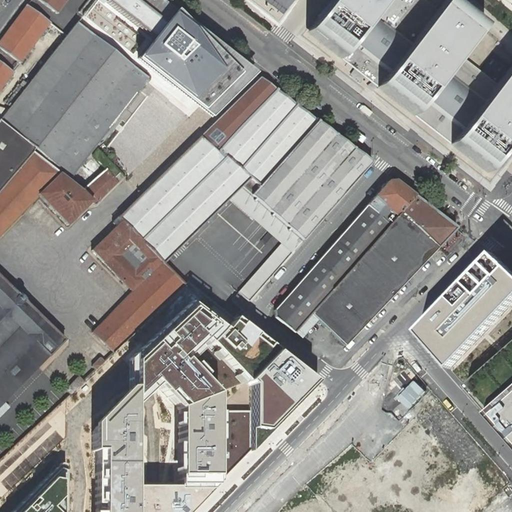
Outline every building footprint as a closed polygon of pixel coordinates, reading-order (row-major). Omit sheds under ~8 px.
[(37,0),(57,14),(67,0),(37,0)] [(175,10),(161,0),(102,0),(154,36),(174,12),(175,10)] [(263,0),(282,14),(292,0),(263,0)] [(330,0),(308,28),(342,54),(380,84),(416,113),(453,141),(490,170),(511,140),(511,65),(496,86),(483,75),(459,57),(484,26),(450,0),(445,0),(436,11),(421,0),(330,0)] [(50,23),(26,5),(0,39),(0,49),(20,64),(50,23)] [(255,74),(175,10),(174,12),(154,36),(138,56),(135,59),(160,78),(207,115),(211,118),(250,79),(255,74)] [(16,133),(35,148),(54,163),(70,177),(147,78),(131,65),(93,35),(76,23),(0,119),(0,121),(15,133),(16,133)] [(0,62),(0,90),(13,73),(0,62)] [(276,90),(260,77),(215,121),(199,137),(215,153),(218,150),(276,90)] [(276,90),(218,150),(225,157),(240,170),(295,104),(276,90)] [(295,104),(240,170),(249,178),(258,186),(316,121),(295,104)] [(0,189),(10,178),(18,168),(32,152),(35,148),(16,133),(15,133),(0,121),(0,189)] [(269,211),(335,135),(316,121),(258,186),(251,195),(269,211)] [(286,226),(353,149),(335,135),(269,211),(286,226)] [(199,137),(117,217),(120,220),(134,234),(140,240),(222,159),(215,153),(199,137)] [(303,241),(371,162),(353,149),(286,226),(303,241)] [(59,174),(32,152),(0,189),(0,234),(24,210),(39,195),(59,174)] [(124,154),(118,158),(125,170),(132,166),(124,154)] [(222,159),(140,240),(162,263),(170,255),(178,248),(228,198),(241,186),(249,178),(240,170),(225,157),(222,159)] [(107,170),(83,191),(92,200),(91,201),(95,204),(118,182),(107,170)] [(60,173),(59,174),(39,195),(67,225),(91,201),(92,200),(83,191),(60,173)] [(398,215),(416,196),(395,181),(387,181),(373,198),(366,206),(388,227),(398,215)] [(251,195),(241,186),(228,198),(231,201),(280,244),(247,282),(239,293),(248,302),(303,241),(286,226),(269,211),(251,195)] [(416,196),(398,215),(438,249),(457,229),(457,227),(416,196)] [(274,318),(293,332),(310,314),(366,252),(388,227),(366,206),(274,311),(274,318)] [(345,346),(438,249),(398,215),(388,227),(366,252),(310,314),(317,321),(345,346)] [(134,234),(120,220),(89,251),(102,264),(110,257),(127,240),(134,234)] [(102,264),(132,293),(162,263),(140,240),(134,234),(127,240),(132,245),(146,259),(134,270),(121,256),(110,257),(102,264)] [(110,257),(121,256),(132,245),(127,240),(110,257)] [(511,303),(511,271),(493,253),(448,299),(415,332),(450,367),(511,303)] [(183,285),(162,263),(132,293),(119,305),(91,333),(112,354),(183,285)] [(21,297),(0,276),(0,309),(18,327),(48,357),(65,340),(21,297)] [(189,302),(133,355),(133,388),(133,407),(157,386),(178,409),(215,394),(182,359),(219,325),(189,302)] [(0,309),(0,345),(18,327),(0,309)] [(310,314),(293,332),(301,339),(317,321),(310,314)] [(275,348),(234,317),(225,330),(219,325),(182,359),(215,394),(244,382),(273,350),(275,348)] [(18,327),(0,345),(0,406),(38,367),(48,357),(18,327)] [(96,357),(101,351),(91,341),(86,347),(96,357)] [(511,345),(466,387),(473,395),(490,414),(511,439),(511,345)] [(215,476),(215,486),(250,451),(313,382),(275,348),(273,350),(244,382),(250,387),(250,411),(215,411),(215,476)] [(75,359),(79,366),(87,361),(83,354),(75,359)] [(95,370),(104,362),(100,358),(98,358),(92,365),(92,367),(95,370)] [(66,390),(69,395),(83,381),(79,377),(77,377),(66,388),(66,390)] [(127,388),(92,426),(92,451),(102,451),(102,485),(101,511),(189,511),(215,486),(215,476),(215,411),(215,394),(178,409),(177,476),(178,486),(132,486),(133,407),(133,388),(127,388)] [(273,511),(406,511),(447,477),(448,468),(453,463),(444,452),(436,459),(393,409),(273,511)] [(60,511),(64,472),(57,470),(12,511),(60,511)]
